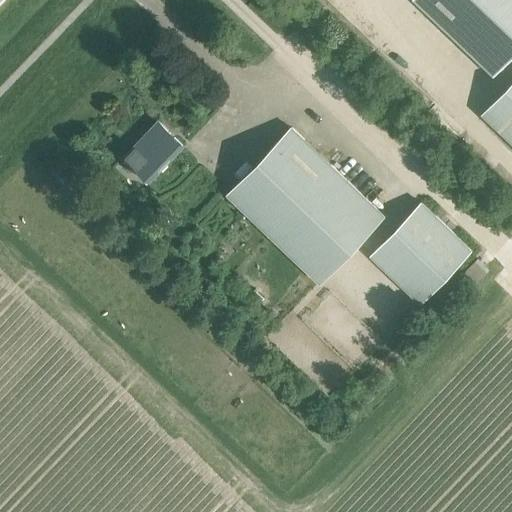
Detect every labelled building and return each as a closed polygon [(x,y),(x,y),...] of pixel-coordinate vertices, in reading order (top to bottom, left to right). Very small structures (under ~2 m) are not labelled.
[(511,53),(511,0),(415,0),(493,74),(511,53)] [(511,82),(482,114),(511,142),(511,82)] [(158,122),(125,156),(150,179),(182,145),(158,122)] [(384,215),(291,127),(227,194),(320,282),(384,215)] [(421,202),(371,255),(420,302),(471,249),(421,202)]
